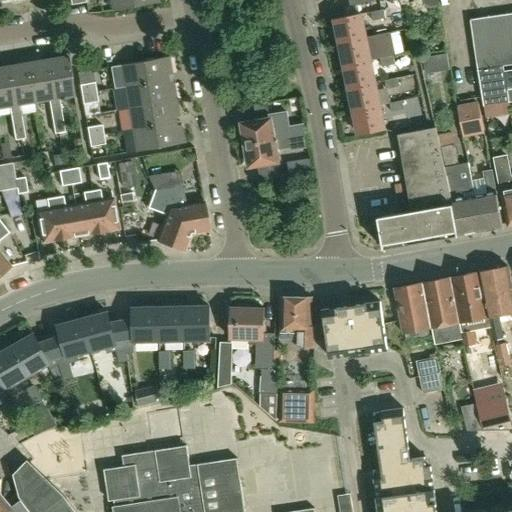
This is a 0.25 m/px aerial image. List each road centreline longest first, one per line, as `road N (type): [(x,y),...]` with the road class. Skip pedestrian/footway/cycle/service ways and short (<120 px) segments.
road 1 (residential): [(342,273),(288,0)]
road 2 (residential): [(196,12),(235,274)]
road 3 (tertiary): [(0,309),(66,284),(235,274)]
road 4 (residential): [(0,35),(196,12)]
road 5 (tertiary): [(342,273),(511,244)]
